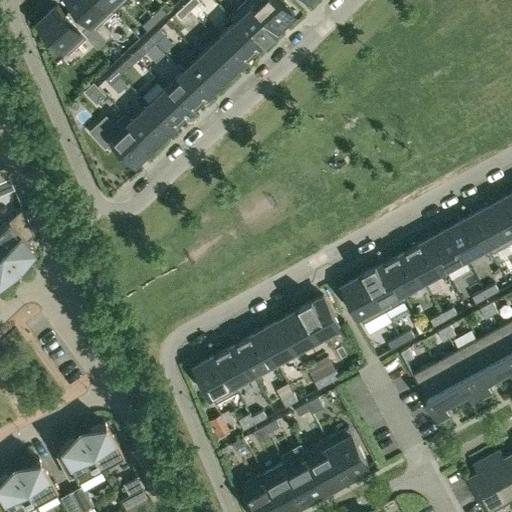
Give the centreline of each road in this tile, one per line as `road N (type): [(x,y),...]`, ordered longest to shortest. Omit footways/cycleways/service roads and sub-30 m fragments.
road 1 (residential): [(511,152),(169,344),(165,359),(232,511)]
road 2 (residential): [(9,1),(89,195),(100,209),(124,211),(354,0)]
road 3 (residential): [(49,265),(50,240),(0,129)]
road 4 (residential): [(106,392),(49,265)]
road 5 (residential): [(167,511),(123,410),(106,392)]
road 6 (residential): [(106,392),(0,450)]
